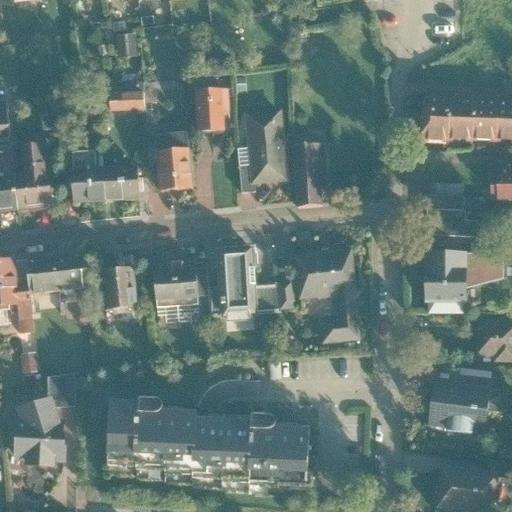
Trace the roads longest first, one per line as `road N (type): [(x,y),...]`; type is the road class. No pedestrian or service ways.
road 1 (residential): [(0,249),(389,211)]
road 2 (residential): [(383,511),(389,211)]
road 3 (residential): [(389,211),(400,82),(418,0)]
